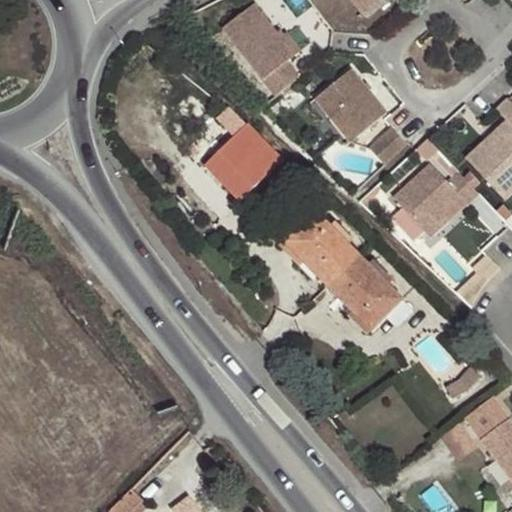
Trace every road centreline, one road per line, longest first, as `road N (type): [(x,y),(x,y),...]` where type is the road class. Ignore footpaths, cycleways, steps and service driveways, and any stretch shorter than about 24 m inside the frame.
road 1 (primary): [(354,511),(110,188),(55,84)]
road 2 (primary): [(0,145),(42,184),(306,511)]
road 3 (residential): [(434,106),(383,52),(438,0)]
